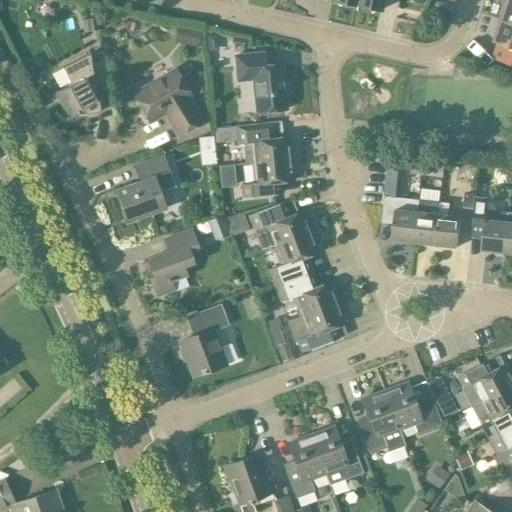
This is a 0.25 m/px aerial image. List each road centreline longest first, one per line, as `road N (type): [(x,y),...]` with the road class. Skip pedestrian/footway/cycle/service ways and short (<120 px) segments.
road 1 (residential): [(398,339),(331,121),(334,36)]
road 2 (residential): [(171,421),(134,313),(75,189),(77,167),(111,149)]
road 3 (tertiary): [(122,442),(0,169)]
road 4 (residential): [(171,421),(398,339)]
road 5 (residential): [(334,36),(433,57),(463,48),(481,0)]
road 6 (residential): [(168,0),(334,36)]
